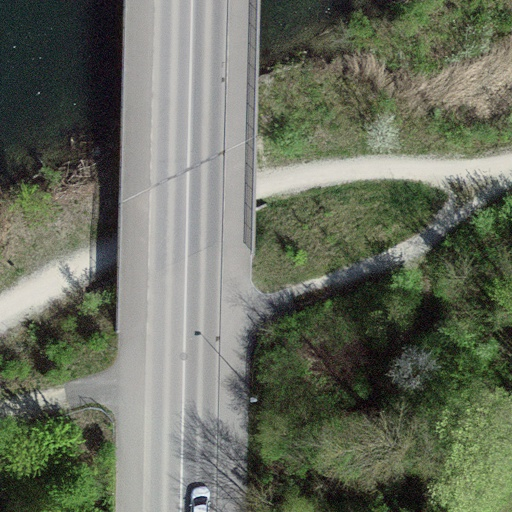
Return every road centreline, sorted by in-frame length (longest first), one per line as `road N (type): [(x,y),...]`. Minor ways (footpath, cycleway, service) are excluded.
road 1 (secondary): [(180,350),(189,0)]
road 2 (secondary): [(180,350),(176,511)]
